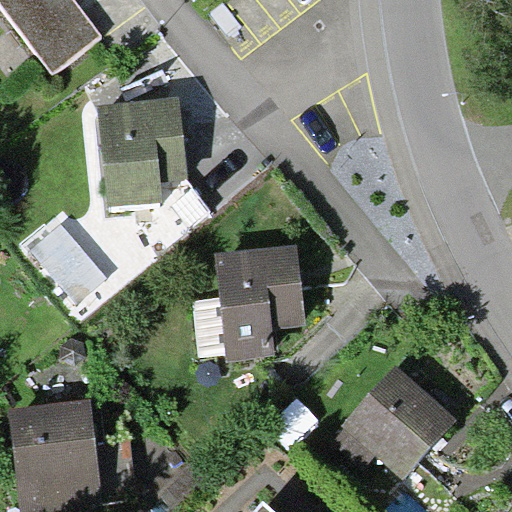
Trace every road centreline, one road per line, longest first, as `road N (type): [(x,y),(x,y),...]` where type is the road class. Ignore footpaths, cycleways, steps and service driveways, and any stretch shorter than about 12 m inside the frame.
road 1 (residential): [(398,19),(416,113),(467,237),(511,318)]
road 2 (residential): [(398,19),(264,117),(168,0)]
